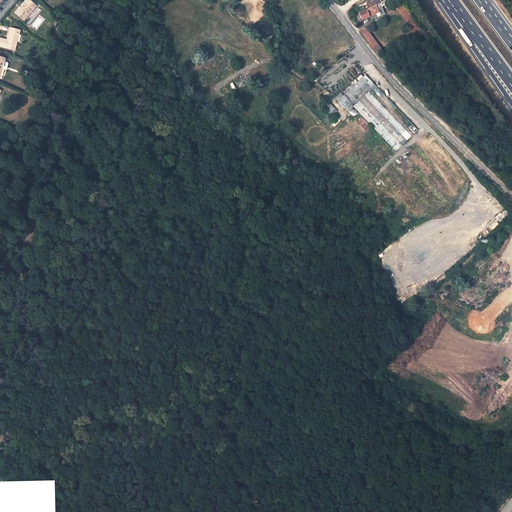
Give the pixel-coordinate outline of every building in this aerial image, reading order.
[(387,0),(385,1),(385,0),(380,3),(379,0),(377,1),(377,0),(376,0),(367,0),(369,4),(366,6),(368,10),(365,12),(361,14),(359,15),(363,22),(377,15),(379,18),(385,15),(381,7),(389,3),(387,0)] [(36,9),(27,2),(15,16),(24,24),(36,9)] [(403,5),(398,9),(405,20),(410,16),(403,5)] [(368,34),(364,30),(361,32),(379,54),(382,52),(368,34)] [(18,33),(8,31),(5,46),(2,45),(3,43),(0,41),(0,49),(13,53),(18,33)] [(359,111),(397,150),(419,128),(365,75),(344,95),(341,93),(335,99),(353,117),(359,111)] [(331,103),(326,106),(331,115),(336,112),(331,103)] [(366,131),(370,127),(361,117),(357,121),(366,131)]
